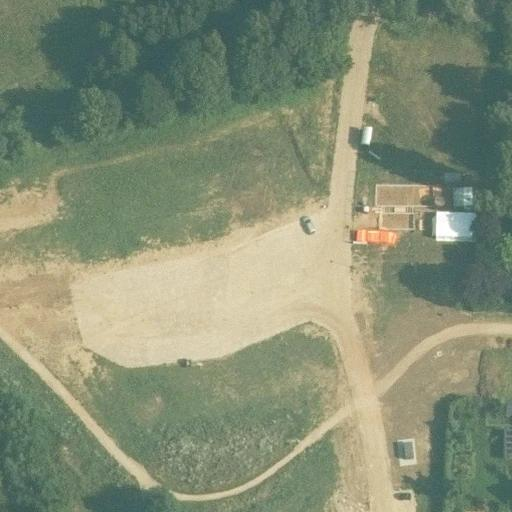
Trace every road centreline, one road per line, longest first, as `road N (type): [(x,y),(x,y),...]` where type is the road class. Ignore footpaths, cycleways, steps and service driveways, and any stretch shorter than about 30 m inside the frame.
road 1 (residential): [(333,273),(368,0)]
road 2 (residential): [(84,324),(333,273)]
road 3 (residential): [(380,511),(333,273)]
